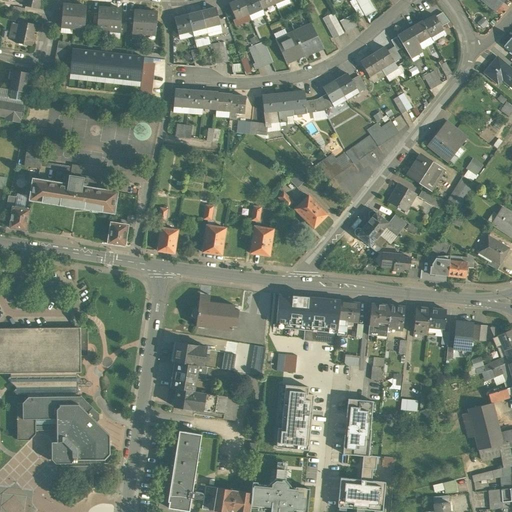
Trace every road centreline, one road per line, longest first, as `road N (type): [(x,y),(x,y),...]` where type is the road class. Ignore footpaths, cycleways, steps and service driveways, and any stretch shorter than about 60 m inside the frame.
road 1 (residential): [(296,282),(482,49)]
road 2 (residential): [(406,0),(344,55),(292,77),(180,77)]
road 3 (tertiary): [(127,511),(162,265)]
road 4 (tertiary): [(511,302),(296,282)]
road 5 (tertiary): [(162,265),(0,242)]
road 6 (tertiary): [(296,282),(162,265)]
